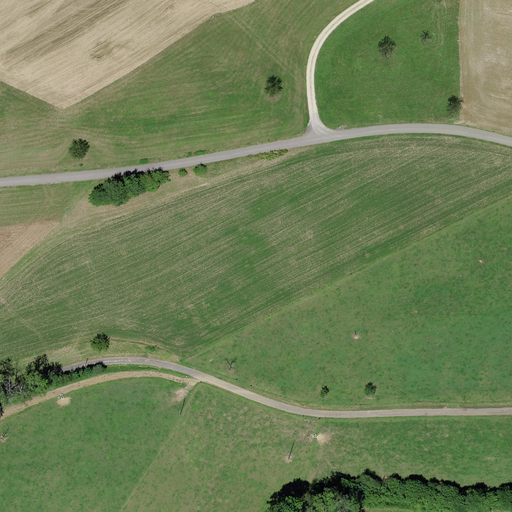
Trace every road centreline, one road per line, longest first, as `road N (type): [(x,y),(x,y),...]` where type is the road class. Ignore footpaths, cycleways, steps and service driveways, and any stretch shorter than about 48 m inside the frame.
road 1 (track): [(0,392),(106,361),(165,365),(269,407),(318,413),(511,410)]
road 2 (residential): [(0,183),(399,128),(511,142)]
road 3 (track): [(325,138),(312,118),(306,76),(318,40),(368,0)]
